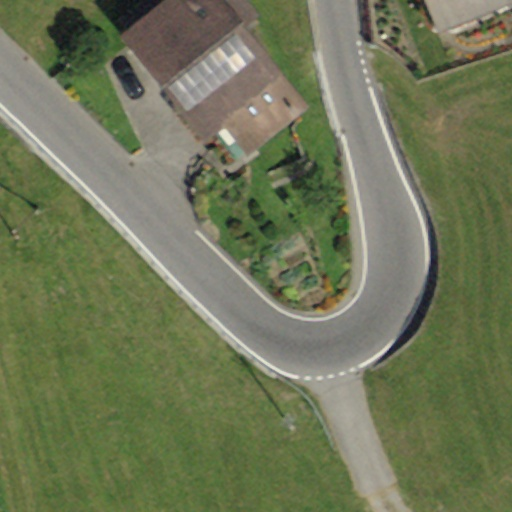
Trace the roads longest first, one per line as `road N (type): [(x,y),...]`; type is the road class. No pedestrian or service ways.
road 1 (tertiary): [(0,70),(229,293),(277,330),(320,339),(388,314),(403,264),(344,67),(335,0)]
road 2 (track): [(409,511),(326,370),(320,339)]
